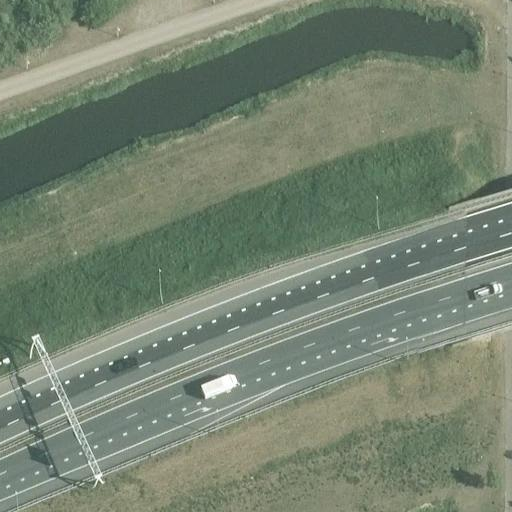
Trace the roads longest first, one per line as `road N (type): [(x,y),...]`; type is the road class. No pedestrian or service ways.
road 1 (motorway): [(511,232),(317,296),(0,429)]
road 2 (motorway): [(0,474),(298,348),(511,278)]
road 3 (unclassified): [(0,91),(264,0)]
